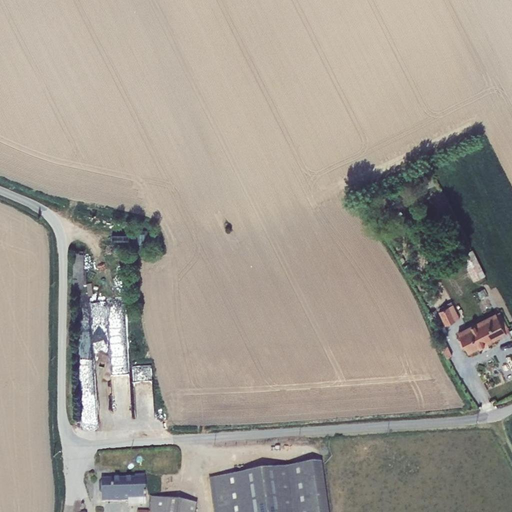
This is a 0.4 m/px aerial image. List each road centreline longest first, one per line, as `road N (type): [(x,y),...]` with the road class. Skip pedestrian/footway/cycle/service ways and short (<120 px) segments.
road 1 (unclassified): [(511,407),(468,420),(97,446),(67,437)]
road 2 (unclassified): [(67,437),(59,227),(46,208),(0,189)]
